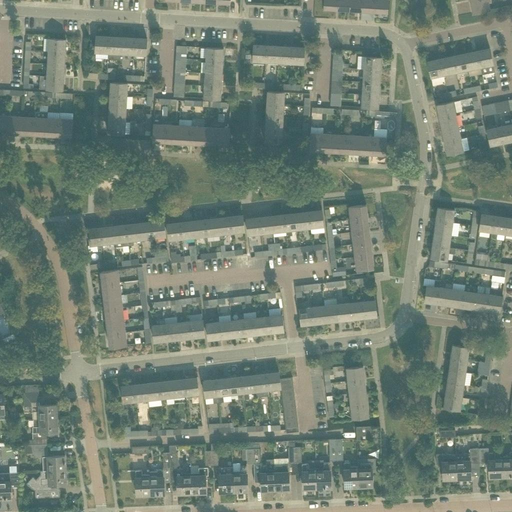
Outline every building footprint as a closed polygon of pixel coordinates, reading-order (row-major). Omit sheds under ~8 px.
[(337,9),(337,0),(324,0),(324,9),(337,9)] [(337,0),(337,9),(349,10),(349,0),(337,0)] [(362,11),(362,0),(349,0),(349,10),(362,11)] [(374,12),(375,0),(362,0),(362,11),(374,12)] [(387,0),(375,0),(374,12),(387,12),(387,0)] [(490,9),(487,0),(472,0),(470,1),(473,13),(490,9)] [(108,53),(109,36),(96,35),(95,52),(108,53)] [(120,54),(121,37),(109,36),(108,53),(120,54)] [(133,54),(134,37),(121,37),(120,54),(133,54)] [(146,55),(147,38),(134,37),(133,54),(146,55)] [(66,39),(52,38),(49,38),(48,51),(65,52),(66,39)] [(265,62),(266,45),(254,44),(252,61),(265,62)] [(278,63),(279,46),(266,45),(265,62),(278,63)] [(291,63),(291,46),(279,46),(278,63),(291,63)] [(303,64),(304,47),(291,46),(291,63),(303,64)] [(206,47),(206,57),(206,60),(223,61),(223,48),(206,47)] [(493,65),(490,48),(477,51),(480,67),(493,65)] [(65,65),(65,52),(48,51),(48,64),(65,65)] [(480,67),(477,51),(465,53),(468,70),(480,67)] [(343,60),(343,52),(333,52),(333,59),(343,60)] [(468,70),(465,53),(452,56),(456,72),(468,70)] [(363,69),(380,70),(381,57),(364,56),(364,60),(363,69)] [(456,72),(452,56),(440,58),(443,75),(456,72)] [(443,75),(440,58),(427,61),(431,78),(443,75)] [(222,74),(223,61),(206,60),(205,73),(222,74)] [(64,77),(65,65),(48,64),(47,76),(64,77)] [(380,83),(380,70),(363,69),(363,82),(380,83)] [(221,86),(222,74),(205,73),(204,85),(221,86)] [(63,90),(64,77),(47,76),(46,89),(63,90)] [(127,96),(128,83),(111,82),(110,95),(127,96)] [(379,95),(380,83),(363,82),(362,94),(379,95)] [(221,99),(221,86),(204,85),(204,98),(221,99)] [(284,105),(284,92),(267,91),(267,104),(284,105)] [(378,108),(379,95),(362,94),(361,107),(378,108)] [(126,109),(127,96),(110,95),(109,108),(126,109)] [(453,101),(446,103),(436,105),(439,117),(456,114),(453,101)] [(283,117),(284,105),(267,104),(266,116),(283,117)] [(125,121),(126,109),(109,108),(108,120),(125,121)] [(46,135),(47,118),(48,112),(35,111),(35,117),(34,136),(38,136),(39,134),(46,135)] [(8,134),(9,115),(0,114),(0,132),(4,133),(4,134),(8,134)] [(458,126),(456,114),(439,117),(441,130),(458,126)] [(21,133),(22,116),(9,115),(8,134),(13,135),(13,133),(21,133)] [(34,136),(35,117),(22,116),(21,133),(29,134),(29,135),(34,136)] [(282,130),(283,117),(266,116),(265,129),(282,130)] [(59,137),(60,118),(47,118),(46,135),(54,135),(54,137),(59,137)] [(73,119),(63,118),(60,118),(59,137),(63,137),(64,136),(72,137),(73,119)] [(125,134),(125,124),(125,121),(108,120),(108,133),(125,134)] [(216,146),(217,123),(211,122),(211,127),(204,127),(203,144),(211,144),(211,146),(216,146)] [(229,146),(230,128),(222,128),(223,123),(217,123),(216,146),(220,146),(220,145),(229,146)] [(166,124),(154,124),(153,141),(161,141),(161,143),(165,143),(166,124)] [(178,142),(179,125),(166,124),(165,143),(170,143),(170,142),(178,142)] [(511,141),(511,126),(511,124),(499,126),(503,143),(511,141)] [(190,145),(192,126),(179,125),(178,142),(186,143),(186,144),(190,145)] [(203,144),(204,127),(192,126),(190,145),(195,145),(195,143),(203,144)] [(461,138),(458,126),(441,130),(444,142),(461,138)] [(503,143),(499,126),(487,129),(490,146),(503,143)] [(282,143),(282,133),(282,130),(265,129),(265,142),(282,143)] [(322,152),(323,133),(310,133),(309,150),(317,151),(317,152),(322,152)] [(335,151),(336,134),(323,133),(322,152),(327,152),(327,151),(335,151)] [(347,154),(348,135),(336,134),(335,151),(343,152),(343,153),(347,154)] [(360,153),(361,135),(348,135),(347,154),(352,154),(352,152),(360,153)] [(373,155),(374,136),(361,135),(360,153),(368,153),(368,155),(373,155)] [(386,137),(376,136),(374,136),(373,155),(377,155),(377,154),(385,155),(386,137)] [(463,151),(461,141),(461,138),(444,142),(447,155),(463,151)] [(366,205),(350,206),(349,207),(350,219),(368,217),(366,205)] [(452,222),(454,210),(437,207),(436,220),(452,222)] [(324,226),(322,209),(309,211),(311,228),(324,226)] [(311,228),(309,211),(296,212),(298,229),(311,228)] [(298,229),(296,212),(284,214),(286,231),(286,236),(292,235),(292,230),(298,229)] [(492,232),(494,215),(481,213),(479,230),(492,232)] [(286,231),(284,214),(271,215),(273,232),(286,231)] [(244,231),(243,215),(230,216),(232,233),(244,231)] [(273,232),(271,215),(259,217),(261,234),(273,232)] [(504,234),(507,217),(494,215),(492,232),(491,238),(497,239),(498,233),(504,234)] [(232,233),(230,216),(217,217),(219,234),(232,233)] [(219,234),(217,217),(205,219),(207,236),(219,234)] [(261,234),(259,217),(246,218),(248,235),(261,234)] [(369,230),(368,217),(350,219),(352,232),(369,230)] [(207,236),(205,219),(192,220),(194,237),(207,236)] [(165,237),(163,220),(151,221),(153,238),(165,237)] [(194,237),(192,220),(180,222),(182,239),(194,237)] [(451,235),(452,222),(436,220),(434,232),(451,235)] [(153,238),(151,221),(138,223),(140,239),(153,238)] [(182,239),(180,222),(167,223),(169,240),(182,239)] [(138,223),(126,224),(128,245),(133,245),(137,244),(141,244),(140,239),(138,223)] [(126,224),(113,225),(115,242),(119,242),(122,241),(123,246),(128,245),(126,224)] [(113,225),(101,227),(103,244),(115,242),(113,225)] [(332,226),(327,226),(328,235),(333,234),(332,234),(337,233),(336,229),(332,230),(332,226)] [(103,244),(101,227),(88,228),(90,245),(97,244),(97,249),(103,248),(103,244)] [(371,242),(369,230),(352,232),(353,244),(371,242)] [(449,247),(451,235),(434,232),(432,245),(449,247)] [(372,255),(371,242),(353,244),(355,257),(372,255)] [(238,250),(234,250),(234,255),(247,254),(246,243),(237,244),(238,250)] [(190,255),(184,256),(184,261),(197,260),(195,245),(189,246),(190,255)] [(455,248),(449,247),(432,245),(430,258),(447,260),(448,253),(455,254),(455,248)] [(154,251),(155,257),(155,262),(168,261),(167,250),(154,251)] [(184,261),(184,256),(181,256),(181,253),(176,254),(176,251),(171,252),(172,263),(184,261)] [(373,268),(372,255),(355,257),(356,270),(373,268)] [(118,269),(111,270),(101,271),(101,279),(100,280),(101,284),(120,282),(118,269)] [(437,304),(439,287),(440,280),(435,279),(434,286),(427,285),(424,302),(437,304)] [(121,295),(120,282),(101,284),(101,289),(103,289),(104,297),(121,295)] [(464,290),(462,307),(474,309),(477,292),(478,287),(465,285),(464,290)] [(449,306),(452,289),(439,287),(437,304),(449,306)] [(452,289),(449,306),(450,306),(462,307),(464,290),(452,289)] [(477,292),(474,309),(487,311),(489,294),(477,292)] [(500,313),(501,303),(502,296),(490,294),(489,294),(487,311),(500,313)] [(122,307),(121,295),(104,297),(105,305),(103,305),(104,309),(122,307)] [(377,316),(375,300),(362,301),(364,318),(377,316)] [(364,318),(362,301),(349,303),(351,319),(364,318)] [(351,319),(349,303),(337,304),(339,321),(351,319)] [(339,321),(337,304),(324,305),(326,322),(339,321)] [(326,322),(324,305),(312,307),(314,324),(326,322)] [(124,320),(122,307),(104,309),(104,314),(106,314),(107,322),(124,320)] [(314,324),(312,307),(299,308),(301,325),(314,324)] [(284,331),(282,321),(282,314),(269,316),(271,333),(284,331)] [(271,333),(269,316),(256,317),(258,334),(271,333)] [(258,334),(256,317),(244,319),(246,336),(258,334)] [(165,324),(165,319),(159,320),(159,324),(152,325),(154,342),(167,341),(165,324)] [(205,336),(203,326),(203,319),(190,321),(192,338),(205,336)] [(246,336),(244,319),(231,320),(233,337),(246,336)] [(125,332),(124,320),(107,322),(107,330),(106,330),(107,334),(125,332)] [(233,337),(231,320),(219,322),(221,338),(233,337)] [(192,338),(190,321),(177,322),(179,339),(192,338)] [(177,322),(165,324),(167,341),(179,339),(177,322)] [(221,338),(219,322),(206,323),(208,340),(221,338)] [(127,345),(126,335),(125,332),(107,334),(107,339),(108,339),(109,347),(127,345)] [(467,360),(469,347),(452,345),(450,357),(467,360)] [(465,372),(467,360),(450,357),(449,370),(465,372)] [(488,375),(490,363),(485,362),(479,361),(477,374),(488,375)] [(363,366),(346,368),(348,381),(364,379),(363,366)] [(334,378),(333,369),(324,370),(324,375),(325,383),(330,383),(330,379),(334,378)] [(464,385),(465,373),(465,372),(449,370),(447,382),(464,385)] [(280,385),(280,379),(279,372),(266,373),(268,390),(269,396),(281,394),(281,391),(280,385)] [(268,390),(266,373),(253,374),(255,391),(256,391),(256,397),(269,396),(268,390)] [(255,391),(253,374),(241,376),(244,399),(249,399),(248,392),(255,391)] [(244,399),(241,376),(228,377),(230,394),(237,393),(238,400),(244,399)] [(199,394),(198,387),(197,377),(184,378),(186,395),(186,399),(192,398),(191,395),(199,394)] [(230,394),(228,377),(216,379),(219,402),(224,402),(223,395),(230,394)] [(186,395),(184,378),(171,380),(173,397),(186,395)] [(219,402),(216,379),(203,380),(205,397),(212,396),(213,403),(219,402)] [(366,391),(364,379),(348,381),(349,393),(366,391)] [(173,397),(171,380),(159,381),(161,398),(161,403),(167,402),(166,398),(173,397)] [(161,398),(159,381),(146,383),(148,400),(161,398)] [(462,397),(464,385),(447,382),(445,395),(462,397)] [(148,400),(146,383),(134,384),(136,401),(148,400)] [(136,401),(134,384),(121,386),(123,403),(130,402),(131,407),(137,407),(136,401)] [(24,393),(25,399),(25,402),(25,406),(31,406),(31,412),(33,411),(33,419),(57,418),(56,404),(39,405),(38,388),(25,388),(26,393),(24,393)] [(367,404),(366,391),(349,393),(351,406),(367,404)] [(332,395),(327,396),(327,400),(328,408),(333,408),(338,407),(337,406),(337,403),(332,403),(332,399),(332,395)] [(470,398),(462,397),(445,395),(443,408),(460,410),(461,403),(468,404),(470,398)] [(369,417),(367,404),(351,406),(352,419),(369,417)] [(18,412),(10,412),(11,420),(18,420),(18,412)] [(57,432),(57,418),(33,419),(33,427),(32,427),(32,433),(33,433),(33,440),(28,440),(25,443),(25,445),(47,444),(47,438),(42,438),(42,432),(57,432)] [(221,427),(221,423),(208,424),(209,428),(209,433),(221,432),(221,427)] [(230,432),(229,423),(221,423),(221,427),(221,432),(230,432)] [(371,440),(371,433),(371,426),(356,427),(357,440),(371,440)] [(47,451),(47,444),(25,445),(25,453),(34,453),(37,457),(43,457),(43,470),(65,469),(65,456),(47,456),(47,451)] [(172,445),(170,446),(170,451),(170,466),(171,479),(177,478),(177,480),(177,481),(178,483),(178,493),(192,493),(191,475),(184,475),(183,468),(177,468),(177,466),(177,465),(180,464),(176,455),(176,451),(176,445),(172,445)] [(259,448),(253,448),(254,463),(254,482),(261,482),(261,490),(275,489),(275,480),(274,467),(267,468),(267,463),(261,463),(261,461),(260,461),(259,448)] [(456,458),(457,478),(470,478),(470,467),(479,467),(479,463),(479,448),(475,448),(469,449),(469,453),(463,453),(456,454),(456,458)] [(502,459),(495,460),(494,452),(488,452),(488,448),(479,448),(479,463),(488,463),(489,477),(503,476),(502,459)] [(511,451),(509,451),(510,456),(502,456),(502,459),(503,476),(511,476),(511,451)] [(456,458),(456,454),(448,455),(448,454),(436,454),(436,464),(442,463),(443,479),(457,478),(456,458)] [(365,458),(357,459),(358,466),(358,486),(372,485),(372,469),(376,469),(375,458),(365,458)] [(289,480),(288,462),(282,462),(282,463),(274,463),(274,467),(275,480),(275,489),(289,489),(289,480)] [(324,468),(316,468),(317,488),(331,487),(329,462),(324,463),(324,468)] [(358,486),(358,466),(350,466),(350,462),(344,462),(345,487),(358,486)] [(317,488),(316,468),(309,468),(309,463),(302,464),(303,488),(317,488)] [(241,471),(233,471),(233,491),(247,490),(246,465),(240,466),(241,471)] [(233,491),(233,471),(232,467),(226,467),(226,466),(219,467),(220,492),(233,491)] [(191,472),(191,475),(192,493),(206,492),(205,475),(208,475),(208,467),(199,467),(199,472),(191,472)] [(66,483),(66,480),(65,469),(43,470),(40,470),(41,475),(36,480),(33,477),(27,483),(35,491),(35,498),(45,497),(49,496),(49,497),(60,497),(60,490),(58,488),(51,488),(51,484),(66,483)] [(164,494),(163,480),(163,469),(157,469),(157,471),(149,472),(149,474),(150,480),(150,494),(164,494)] [(150,494),(150,480),(149,474),(142,475),(142,470),(135,470),(136,495),(150,494)] [(19,486),(19,482),(18,473),(0,473),(0,498),(11,498),(11,486),(19,486)]
